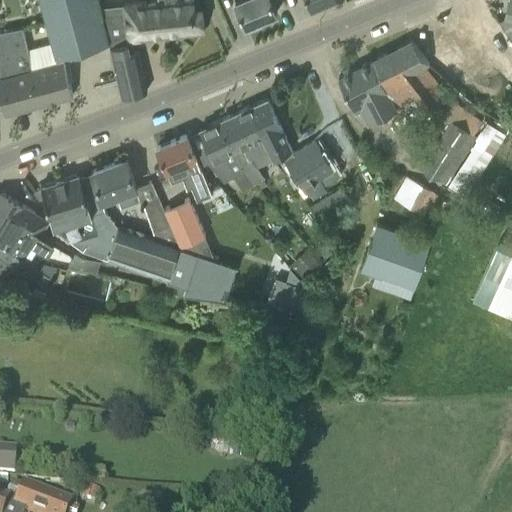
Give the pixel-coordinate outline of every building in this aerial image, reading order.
[(109,42),(97,0),(39,0),(54,57),(109,42)] [(127,40),(204,32),(201,11),(195,12),(193,0),(159,0),(101,7),(108,39),(117,76),(117,77),(122,97),(147,90),(137,49),(129,51),(127,40)] [(276,12),(270,0),(237,0),(234,1),(247,31),(261,25),(259,20),(276,12)] [(306,0),(311,10),(333,0),(306,0)] [(445,40),(428,50),(439,67),(446,63),(457,80),(461,77),(460,75),(464,73),(467,78),(483,68),(474,54),(490,43),(477,24),(479,23),(477,19),(475,21),(468,10),(465,12),(463,9),(450,18),(452,21),(448,23),(453,31),(450,33),(451,34),(447,37),(446,35),(443,37),(445,40)] [(31,67),(22,26),(0,31),(0,96),(5,113),(47,102),(37,66),(31,67)] [(511,46),(507,39),(497,47),(511,66),(511,46)] [(423,66),(429,63),(410,40),(338,77),(355,110),(360,108),(368,124),(387,113),(403,105),(416,122),(425,115),(424,112),(429,109),(447,124),(420,168),(447,183),(477,136),(474,134),(483,120),(447,95),(423,66)] [(41,65),(37,66),(47,102),(72,95),(63,59),(42,65),(41,65)] [(267,160),(291,149),(267,98),(244,108),(258,138),(267,160)] [(244,108),(222,119),(235,148),(244,168),(255,182),(263,177),(255,165),(267,160),(258,138),(244,108)] [(242,190),(255,182),(244,168),(235,148),(222,119),(199,129),(206,145),(197,149),(203,162),(206,161),(224,181),(232,175),(242,190)] [(488,135),(499,142),(503,136),(502,135),(504,133),(495,127),(494,130),(492,129),(488,135)] [(195,190),(207,185),(186,134),(157,146),(171,182),(188,175),(195,190)] [(315,138),(283,157),(306,196),(311,193),(313,197),(326,189),(324,185),(338,177),(315,138)] [(125,157),(91,169),(102,201),(116,196),(120,206),(140,199),(125,157)] [(394,192),(403,176),(392,170),(383,186),(394,192)] [(79,174),(41,185),(44,196),(47,205),(54,226),(82,248),(166,279),(185,286),(183,293),(224,301),(236,265),(215,258),(181,247),(156,239),(118,228),(115,227),(112,221),(89,228),(85,216),(91,213),(85,193),(79,174)] [(439,193),(406,176),(395,197),(423,213),(430,200),(434,202),(439,193)] [(343,184),(311,204),(320,219),(352,199),(343,184)] [(0,190),(0,241),(12,248),(14,250),(16,246),(42,258),(57,262),(79,267),(84,257),(42,232),(29,224),(36,212),(16,200),(0,190)] [(181,247),(181,245),(163,209),(158,197),(143,202),(156,239),(181,247)] [(163,209),(181,245),(205,234),(188,198),(163,209)] [(365,255),(361,267),(376,272),(414,285),(429,240),(376,222),(365,255)] [(0,241),(0,278),(9,264),(4,261),(12,248),(0,241)] [(511,247),(501,244),(484,296),(492,299),(490,307),(511,314),(511,247)] [(16,246),(14,250),(51,272),(57,262),(42,258),(16,246)] [(276,277),(266,304),(273,305),(297,309),(305,286),(276,277)] [(33,294),(32,295),(43,300),(44,298),(45,295),(35,290),(33,294)] [(319,348),(333,306),(327,304),(326,307),(306,301),(294,340),(319,348)] [(0,471),(14,473),(16,448),(0,446),(0,471)] [(12,509),(20,511),(68,511),(74,498),(23,480),(15,502),(12,509)] [(0,511),(20,511),(12,509),(15,502),(0,495),(0,511)]
